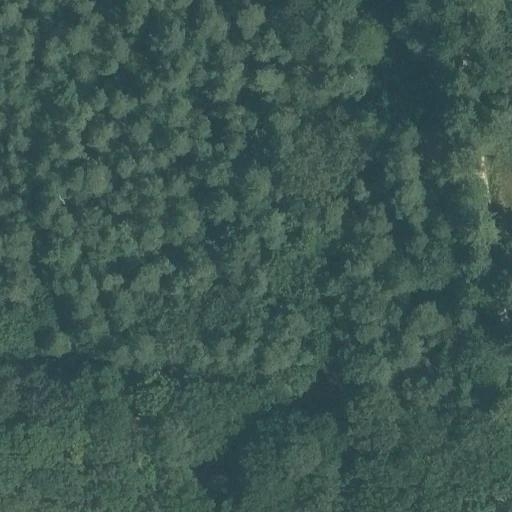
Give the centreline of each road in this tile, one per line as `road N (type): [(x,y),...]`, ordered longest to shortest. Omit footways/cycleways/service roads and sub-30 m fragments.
road 1 (track): [(466,0),(480,203),(511,364)]
road 2 (track): [(240,464),(511,478)]
road 3 (track): [(240,464),(0,451)]
